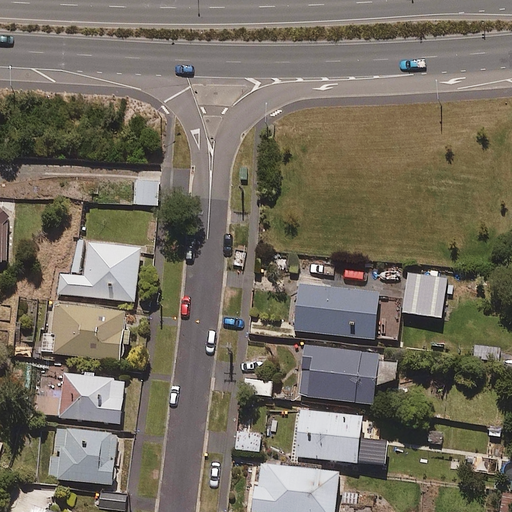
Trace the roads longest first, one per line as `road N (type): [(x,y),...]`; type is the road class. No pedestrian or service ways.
road 1 (trunk): [(0,1),(398,0)]
road 2 (trunk): [(465,53),(136,58)]
road 3 (residential): [(178,511),(211,188)]
road 4 (trunk): [(465,53),(421,74),(269,97),(243,112),(211,188)]
road 5 (trunk): [(211,188),(179,92),(136,58)]
road 6 (trunk): [(136,58),(0,50)]
